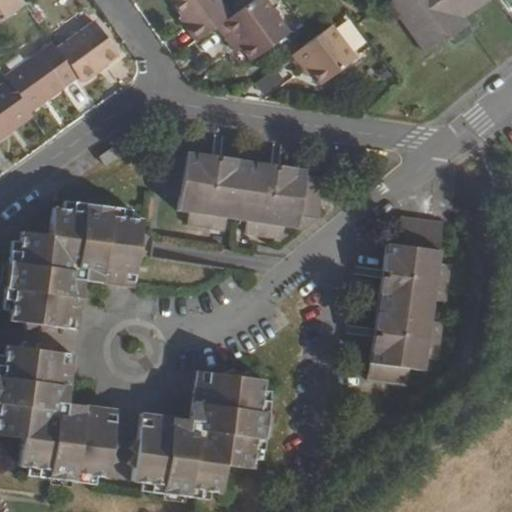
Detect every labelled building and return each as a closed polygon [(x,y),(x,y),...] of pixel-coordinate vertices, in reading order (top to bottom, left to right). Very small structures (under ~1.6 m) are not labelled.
[(0,0),(0,22),(20,8),(14,0),(0,0)] [(14,0),(20,8),(23,6),(25,5),(22,0),(14,0)] [(169,0),(187,27),(185,28),(196,43),(217,28),(230,18),(217,0),(216,0),(215,1),(214,0),(169,0)] [(217,28),(230,47),(237,42),(242,50),(250,61),(289,34),(264,0),(254,0),(230,18),(217,28)] [(389,0),(388,1),(426,54),(467,25),(462,16),(484,0),(389,0)] [(55,50),(76,78),(79,83),(118,55),(94,22),(55,50)] [(330,26),(290,55),(301,70),(305,67),(309,72),(318,85),(354,60),(330,26)] [(237,42),(230,47),(235,54),(242,50),(237,42)] [(2,78),(5,82),(28,113),(76,78),(55,50),(50,43),(36,54),(2,78)] [(301,70),(305,75),(309,72),(305,67),(301,70)] [(253,81),(260,94),(283,82),(276,69),(253,81)] [(5,82),(0,85),(0,139),(31,117),(28,113),(5,82)] [(93,159),(99,168),(115,157),(108,148),(93,159)] [(162,195),(178,198),(177,211),(188,213),(186,225),(223,230),(225,218),(246,221),(244,233),(281,239),(283,226),(304,229),(321,219),(327,179),(168,156),(162,195)] [(9,245),(0,308),(8,309),(6,322),(21,325),(24,331),(34,327),(38,334),(49,328),(75,332),(82,283),(129,289),(133,265),(142,256),(135,249),(143,240),(137,233),(139,220),(126,219),(127,211),(64,202),(62,210),(50,208),(45,237),(19,233),(17,246),(9,245)] [(384,245),(365,383),(405,388),(408,371),(421,373),(423,361),(437,363),(442,326),(429,323),(431,303),(445,305),(450,267),(437,265),(443,226),(399,220),(396,247),(384,245)] [(0,359),(0,437),(19,441),(15,468),(28,470),(27,478),(90,486),(91,479),(104,481),(105,467),(113,463),(107,453),(115,448),(109,435),(113,411),(65,405),(72,356),(48,353),(38,344),(32,351),(23,343),(17,349),(3,346),(1,360),(0,359)] [(139,415),(136,441),(127,449),(134,455),(125,464),(132,470),(130,483),(143,485),(142,493),(206,503),(207,494),(220,496),(224,467),(251,471),(253,458),(260,459),(269,395),(260,394),(263,382),(249,381),(245,373),(234,378),(230,370),(218,376),(194,372),(187,421),(139,415)]
